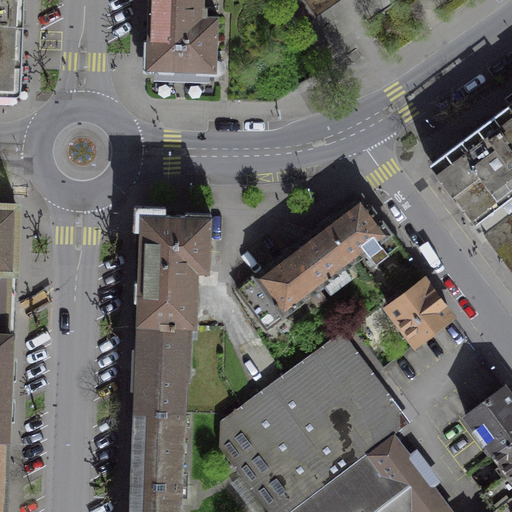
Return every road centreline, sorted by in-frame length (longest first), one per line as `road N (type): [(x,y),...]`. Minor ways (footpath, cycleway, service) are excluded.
road 1 (secondary): [(67,511),(83,199)]
road 2 (residential): [(355,129),(511,344)]
road 3 (secondary): [(355,129),(273,151),(130,151)]
road 4 (secondary): [(511,25),(355,129)]
